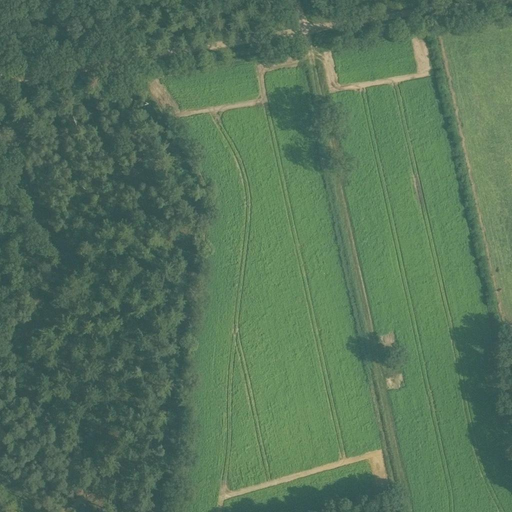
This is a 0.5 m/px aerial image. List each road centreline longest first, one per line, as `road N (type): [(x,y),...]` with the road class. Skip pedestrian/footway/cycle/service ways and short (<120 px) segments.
road 1 (track): [(0,74),(304,30)]
road 2 (track): [(503,0),(304,30)]
